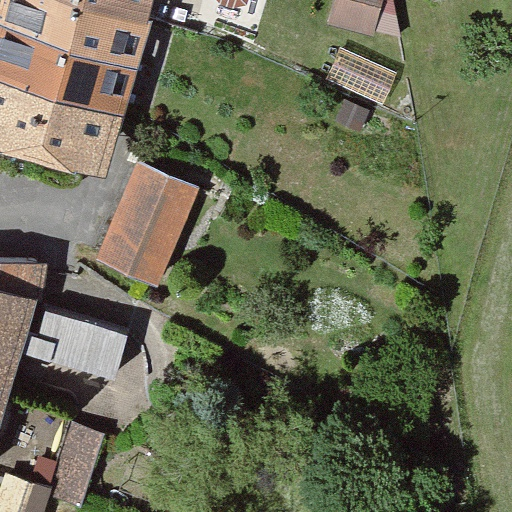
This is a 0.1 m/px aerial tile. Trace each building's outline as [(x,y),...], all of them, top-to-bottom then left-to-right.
[(66,0),(7,0),(0,26),(0,146),(105,173),(151,21),(66,0)] [(66,0),(151,21),(155,0),(66,0)] [(393,26),(397,0),(338,0),(336,15),(393,26)] [(131,164),(96,260),(158,282),(193,186),(131,164)] [(0,417),(35,293),(0,283),(0,417)] [(70,321),(51,376),(107,395),(126,341),(70,321)] [(99,436),(40,421),(25,481),(52,488),(50,497),(81,505),(99,436)]
